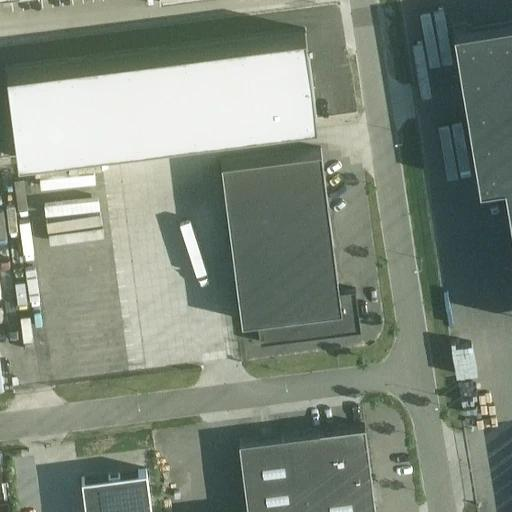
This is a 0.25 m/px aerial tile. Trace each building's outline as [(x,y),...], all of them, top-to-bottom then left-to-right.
[(465,23),(452,25),(478,183),(503,179),(510,225),(511,225),(511,22),(466,30),(465,23)] [(305,28),(7,66),(18,157),(316,119),(305,28)] [(355,288),(339,290),(320,147),(220,160),(240,320),(257,318),(260,342),(360,329),(355,288)] [(247,511),(375,511),(369,468),(370,468),(364,423),(319,429),(319,430),(238,440),(247,511)] [(84,476),(81,476),(85,511),(151,511),(146,468),(138,469),(138,473),(84,480),(84,476)]
